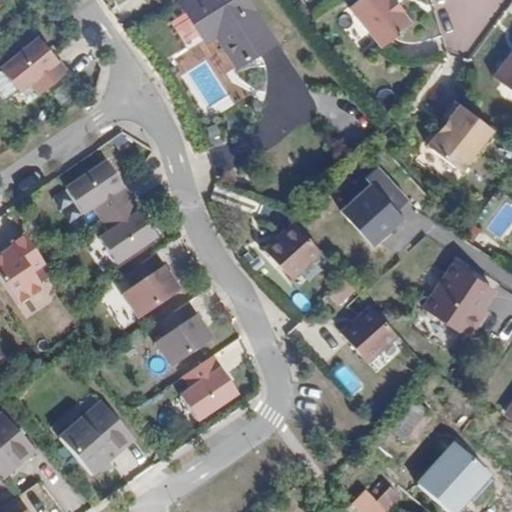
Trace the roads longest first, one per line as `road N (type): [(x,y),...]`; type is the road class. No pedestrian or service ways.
road 1 (residential): [(139,85),(174,149),(200,228),(238,286),(280,381),(274,415),(146,511)]
road 2 (residential): [(0,184),(139,85)]
